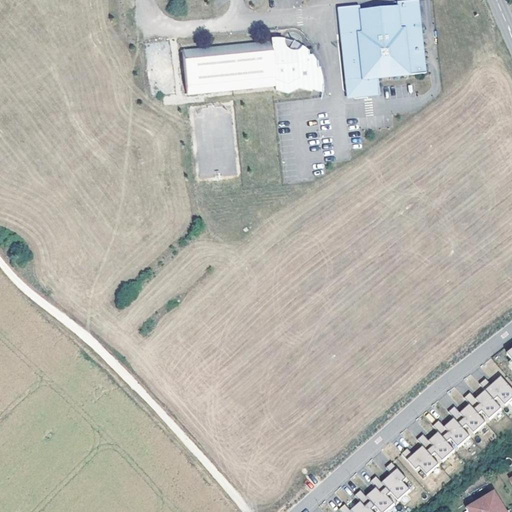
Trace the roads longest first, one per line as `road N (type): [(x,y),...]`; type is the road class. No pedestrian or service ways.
road 1 (track): [(248,511),(169,419),(0,258)]
road 2 (residential): [(297,511),(511,329)]
